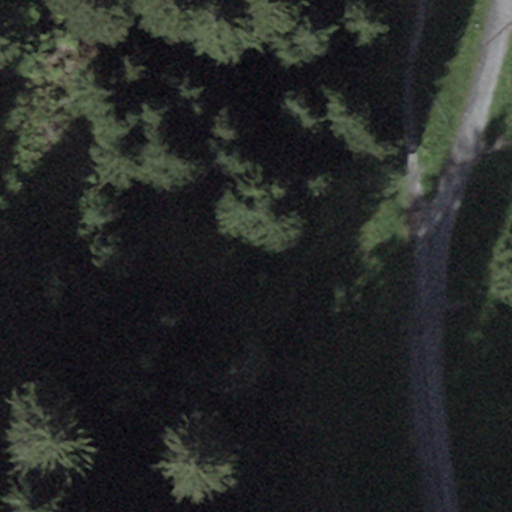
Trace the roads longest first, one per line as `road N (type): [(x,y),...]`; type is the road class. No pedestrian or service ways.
road 1 (track): [(452,511),(436,411),(427,245)]
road 2 (track): [(427,245),(500,53),(502,0)]
